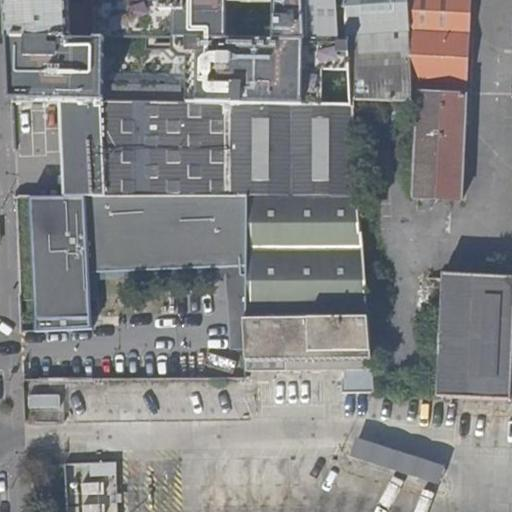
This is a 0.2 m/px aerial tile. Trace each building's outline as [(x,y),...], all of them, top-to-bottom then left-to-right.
[(7,0),(9,37),(95,39),(93,5),(70,4),(70,0),(7,0)] [(108,39),(191,40),(210,40),(308,42),(306,0),(179,0),(180,2),(117,1),(116,0),(92,0),(93,5),(95,39),(99,39),(108,39)] [(306,0),(308,42),(352,43),(356,100),(414,96),(414,84),(410,0),(306,0)] [(410,0),(414,84),(421,85),(417,190),(465,193),(470,94),(463,94),(464,84),(471,84),(475,0),(410,0)] [(107,101),(108,39),(99,39),(95,39),(9,37),(12,99),(65,100),(98,101),(107,101)] [(356,106),(356,100),(352,43),(308,42),(210,40),(191,40),(190,103),(356,106)] [(360,197),(356,106),(190,103),(173,103),(107,101),(98,101),(65,100),(69,197),(88,197),(247,197),(360,197)] [(92,269),(88,197),(69,197),(36,197),(42,320),(94,319),(92,269)] [(88,197),(92,269),(249,269),(247,197),(88,197)] [(370,315),(360,197),(247,197),(249,269),(251,316),(370,315)] [(436,396),(491,399),(511,400),(511,278),(445,272),(436,396)] [(374,369),(371,317),(243,319),(245,354),(286,353),(287,370),(374,369)] [(371,388),(371,369),(346,370),(347,389),(371,388)] [(61,394),(28,394),(28,418),(61,418),(61,394)] [(115,511),(113,463),(66,465),(68,511),(115,511)]
